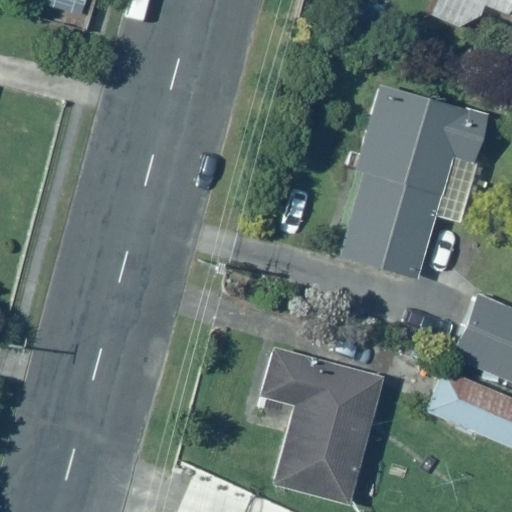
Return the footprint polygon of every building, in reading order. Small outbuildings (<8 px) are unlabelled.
[(511,0),(431,0),(425,14),(463,31),(489,7),(509,16),(511,7),(511,0)] [(479,106),(381,82),(339,256),(419,275),(433,219),(459,225),(474,162),(466,160),(479,106)] [(511,306),(468,290),(443,355),(511,381),(511,306)] [(374,376),(266,343),(252,389),(291,401),(267,480),(336,502),(374,376)] [(511,397),(440,363),(420,406),(511,449),(511,397)]
